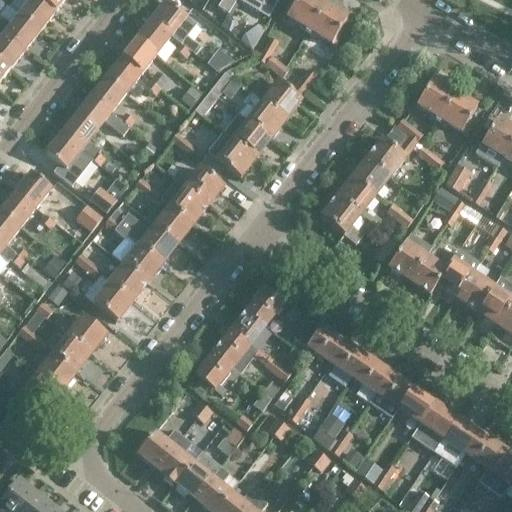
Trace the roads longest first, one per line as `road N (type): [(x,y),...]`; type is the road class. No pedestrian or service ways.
road 1 (residential): [(139,511),(99,479),(96,436),(256,234)]
road 2 (residential): [(511,404),(256,234)]
road 3 (residential): [(256,234),(430,15)]
road 4 (residential): [(0,159),(126,0)]
